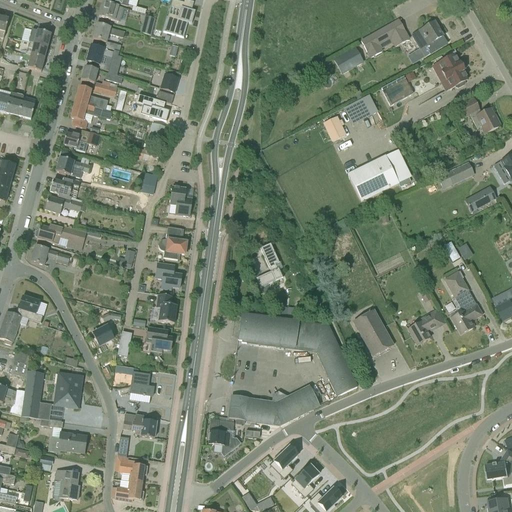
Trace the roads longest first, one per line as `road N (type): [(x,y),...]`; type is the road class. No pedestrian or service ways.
road 1 (primary): [(173,511),(216,217)]
road 2 (residential): [(110,511),(115,409),(49,290),(11,268)]
road 3 (residential): [(11,268),(84,0)]
road 4 (unclassified): [(297,426),(386,385),(511,344)]
road 5 (primary): [(247,1),(214,142),(216,217)]
road 6 (primary): [(216,217),(244,93),(247,1)]
road 7 (residential): [(173,170),(205,10),(214,0)]
road 8 (unclassified): [(184,511),(297,426)]
road 9 (residential): [(511,409),(473,442),(464,511)]
